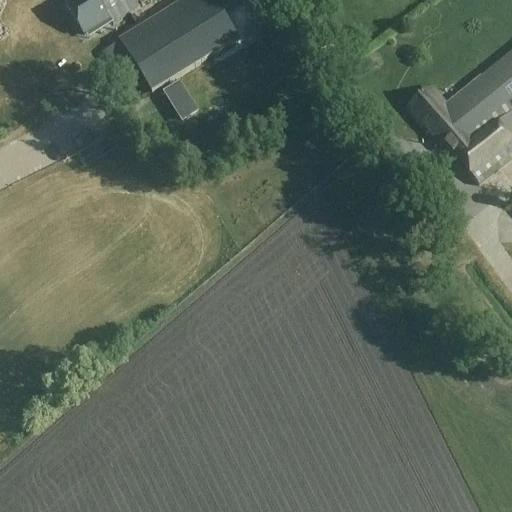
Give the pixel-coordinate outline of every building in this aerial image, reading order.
[(113,25),(152,0),(77,0),(66,7),(84,37),(110,21),(113,25)] [(187,0),(118,44),(151,97),(237,42),(210,0),(187,0)] [(511,53),(479,81),(475,75),(465,82),(470,89),(446,109),(430,90),(408,109),(454,162),(457,160),(479,187),(511,160),(511,143),(511,142),(511,141),(511,53)] [(189,89),(201,110),(219,99),(207,78),(189,89)] [(207,152),(245,130),(236,114),(198,136),(207,152)]
